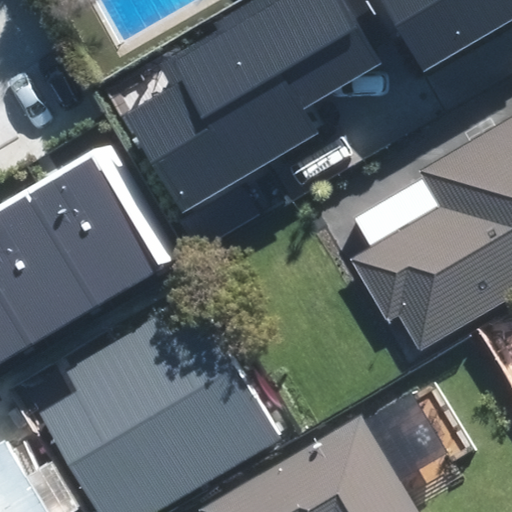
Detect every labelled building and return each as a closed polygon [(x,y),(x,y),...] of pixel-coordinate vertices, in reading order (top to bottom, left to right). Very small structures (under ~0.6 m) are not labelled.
[(400,54),(371,0),(270,0),(120,78),(181,194),(340,111),(330,91),(400,54)] [(511,0),(400,0),(433,61),(511,19),(511,0)] [(82,84),(44,20),(0,45),(0,69),(28,116),(82,84)] [(511,91),(484,107),(495,129),(435,163),(452,191),(359,244),(417,343),(511,288),(511,91)] [(0,359),(179,255),(112,146),(0,210),(0,359)] [(182,276),(98,326),(147,408),(231,358),(182,276)] [(391,369),(357,311),(330,326),(341,344),(323,354),(312,337),(271,361),(306,419),(391,369)] [(449,511),(385,408),(223,502),(229,511),(449,511)] [(10,438),(0,443),(0,511),(75,511),(83,507),(56,461),(32,476),(10,438)]
